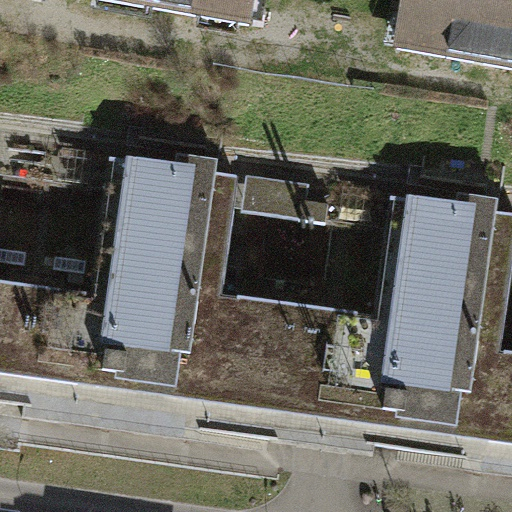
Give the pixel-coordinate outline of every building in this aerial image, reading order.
[(244,0),(81,0),(239,27),(244,0)] [(511,0),(397,0),(389,50),(511,71),(511,0)] [(0,381),(32,386),(46,292),(0,286),(0,152),(1,147),(0,146),(0,381)] [(175,170),(113,161),(94,299),(46,292),(32,386),(292,421),(307,310),(225,297),(242,179),(219,175),(221,164),(177,158),(175,170)] [(310,187),(249,179),(244,214),(327,225),(329,208),(307,205),(310,187)] [(458,211),(395,202),(379,320),(307,310),(292,421),(348,428),(511,452),(511,355),(503,354),(511,289),(511,216),(500,215),(502,204),(460,198),(458,211)]
